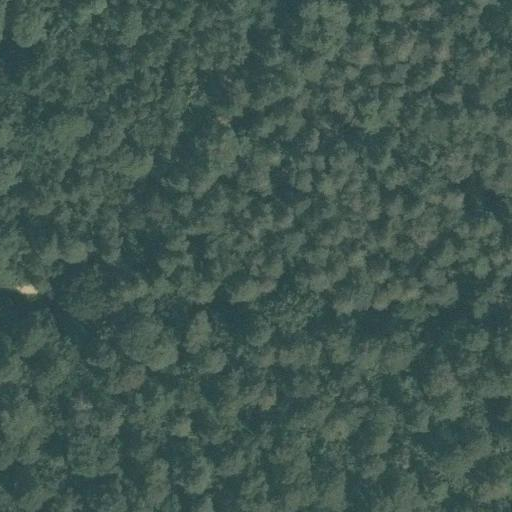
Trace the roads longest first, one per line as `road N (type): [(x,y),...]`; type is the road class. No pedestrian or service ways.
road 1 (track): [(0,283),(511,301)]
road 2 (track): [(291,0),(76,289)]
